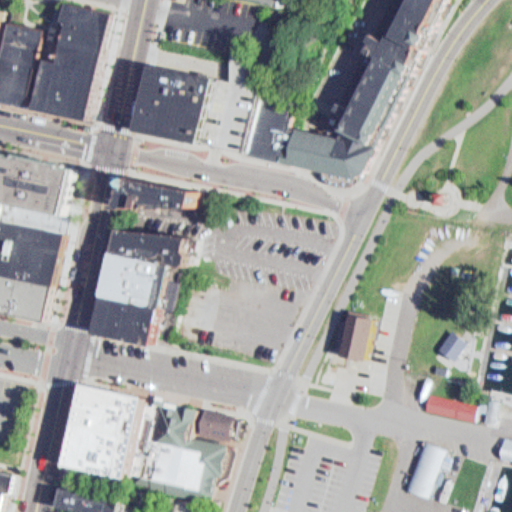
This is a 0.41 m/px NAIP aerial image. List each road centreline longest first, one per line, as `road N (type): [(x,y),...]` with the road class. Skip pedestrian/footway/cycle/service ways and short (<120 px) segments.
road 1 (residential): [(482,433),(73,353)]
road 2 (tertiary): [(235,511),(261,431),(366,211)]
road 3 (residential): [(366,211),(117,149)]
road 4 (tertiary): [(366,211),(446,49),(483,0)]
road 5 (primary): [(73,353),(117,149)]
road 6 (primary): [(38,511),(73,353)]
road 7 (residential): [(117,149),(147,0)]
